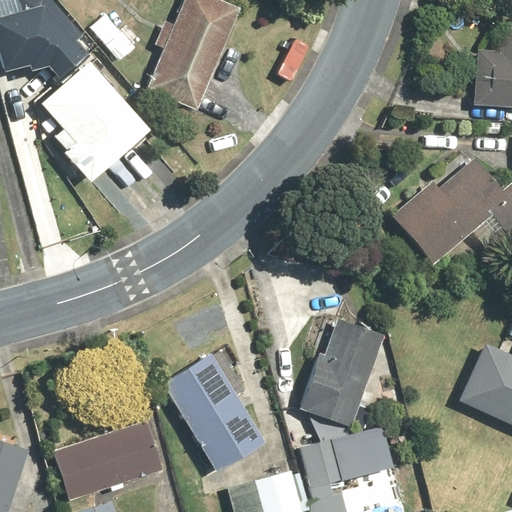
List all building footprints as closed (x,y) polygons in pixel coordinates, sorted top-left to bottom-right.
[(0,0),(0,65),(21,59),(24,67),(45,60),(57,69),(89,41),(53,0),(0,0)] [(236,12),(206,0),(177,0),(138,95),(192,118),(236,12)] [(511,51),(477,49),(476,73),(467,72),(466,108),(511,110),(511,51)] [(44,143),(82,191),(145,133),(85,63),(29,111),(51,137),(44,143)] [(466,150),(384,221),(435,278),(477,241),(485,251),(511,227),(511,187),(505,180),(498,186),(466,150)] [(381,333),(330,312),(289,414),(340,435),(381,333)] [(511,430),(511,330),(511,331),(502,351),(477,340),(448,401),(511,430)] [(213,360),(152,398),(204,481),(265,443),(213,360)] [(144,428),(45,454),(59,507),(158,480),(144,428)] [(0,511),(4,511),(26,449),(0,439),(0,511)] [(298,511),(286,474),(246,488),(253,511),(298,511)]
